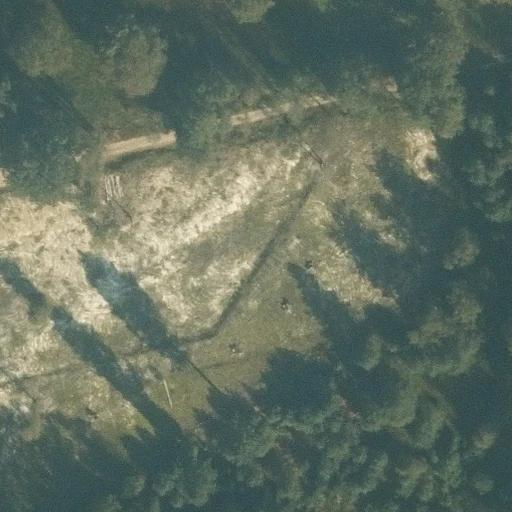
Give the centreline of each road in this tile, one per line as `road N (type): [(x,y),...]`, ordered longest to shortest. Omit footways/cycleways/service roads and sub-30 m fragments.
road 1 (unknown): [(511,40),(0,164)]
road 2 (track): [(511,67),(0,182)]
